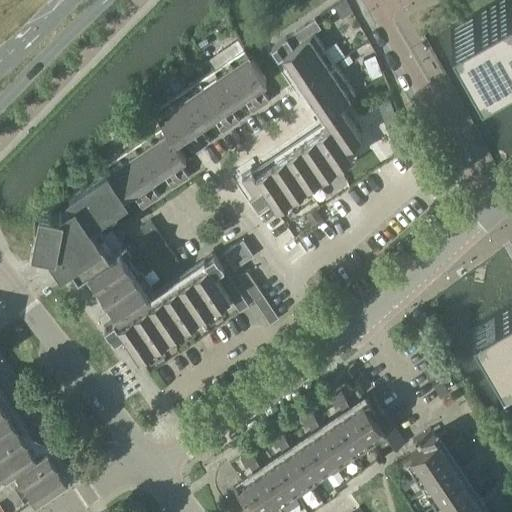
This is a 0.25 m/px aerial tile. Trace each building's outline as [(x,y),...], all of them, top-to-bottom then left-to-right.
[(347,0),(341,0),(335,5),(342,16),(352,9),(347,0)] [(511,0),(494,0),(450,25),(480,78),(511,59),(511,0)] [(315,30),(321,26),(315,17),(287,36),(287,35),(271,46),(278,56),(283,52),(329,121),(255,171),(252,166),(242,173),(252,188),(261,181),(265,188),(251,198),(258,208),(272,199),(276,204),(352,152),(345,142),(361,132),(341,102),(356,91),(315,30)] [(214,66),(235,98),(266,77),(245,45),(214,66)] [(184,86),(206,118),(235,98),(214,66),(184,86)] [(206,118),(184,86),(153,107),(163,122),(164,122),(175,138),(176,138),(206,118)] [(255,90),(264,102),(269,98),(262,88),(259,87),(255,90)] [(250,93),(258,106),(264,102),(255,90),(250,93)] [(258,106),(250,93),(246,96),(246,99),(253,109),(258,106)] [(225,110),(234,122),(239,118),(233,108),(229,107),(225,110)] [(220,113),(228,126),(234,122),(225,110),(220,113)] [(228,126),(220,113),(216,116),(216,119),(223,130),(228,126)] [(134,142),(155,174),(186,153),(176,138),(175,138),(164,122),(163,122),(134,142)] [(196,130),(204,142),(210,138),(203,128),(199,127),(196,130)] [(190,133),(199,146),(204,142),(196,130),(190,133)] [(199,146),(190,133),(186,136),(186,139),(193,150),(199,146)] [(155,174),(134,142),(103,163),(106,168),(124,194),(155,174)] [(175,166),(183,178),(189,174),(182,164),(179,163),(175,166)] [(170,169),(178,181),(183,178),(175,166),(170,169)] [(124,194),(106,168),(69,193),(77,205),(62,215),(58,210),(62,208),(61,206),(59,208),(40,205),(37,223),(35,220),(33,221),(53,250),(54,249),(49,243),(54,239),(78,274),(88,267),(119,313),(151,291),(120,245),(110,251),(99,236),(105,232),(94,215),(124,194)] [(178,181),(170,169),(166,172),(166,175),(172,185),(178,181)] [(145,186),(154,198),(159,194),(152,184),(149,183),(145,186)] [(140,189),(148,202),(154,198),(145,186),(140,189)] [(321,188),(315,192),(321,202),(328,198),(321,188)] [(148,202),(140,189),(136,192),(136,195),(143,205),(148,202)] [(316,207),(306,214),(312,223),(321,216),(316,207)] [(168,267),(179,260),(151,218),(140,225),(168,267)] [(242,238),(223,251),(234,267),(253,254),(242,238)] [(123,333),(138,355),(229,294),(239,309),(248,303),(223,266),(224,266),(214,250),(204,257),(207,262),(117,323),(114,318),(104,324),(114,339),(123,333)] [(270,322),(278,316),(247,269),(238,275),(270,322)] [(511,303),(472,327),(502,379),(511,373),(511,303)] [(359,365),(355,359),(348,364),(352,370),(359,365)] [(432,364),(430,365),(424,369),(428,375),(436,370),(432,364)] [(363,387),(370,382),(363,370),(355,375),(363,387)] [(431,380),(439,391),(447,386),(439,375),(431,380)] [(263,511),(384,429),(395,446),(404,440),(400,434),(384,409),(372,391),(351,406),(344,396),(346,395),(341,387),(330,395),(335,402),(337,401),(344,411),(321,426),(314,416),(316,415),(311,408),(300,415),(305,422),(307,421),(314,431),(291,446),(284,436),(286,435),(281,428),(270,435),(275,442),(277,441),(284,451),(261,466),(254,456),(256,455),(251,448),(241,455),(246,462),(247,461),(254,471),(233,485),(245,503),(254,497),(263,511)] [(447,402),(454,397),(450,391),(443,396),(447,402)] [(0,466),(5,474),(15,467),(36,498),(68,477),(47,445),(37,452),(0,397),(0,466)] [(445,447),(437,435),(430,426),(413,438),(419,447),(405,457),(442,511),(492,511),(500,507),(501,509),(508,504),(501,494),(494,498),(495,500),(485,507),(470,484),(480,477),(481,479),(488,474),(481,464),(474,469),(475,470),(465,477),(449,454),(459,448),(461,449),(468,444),(461,434),(454,439),(455,441),(445,447)]
